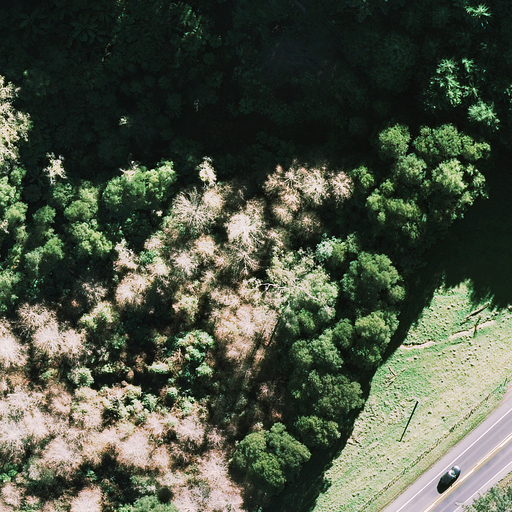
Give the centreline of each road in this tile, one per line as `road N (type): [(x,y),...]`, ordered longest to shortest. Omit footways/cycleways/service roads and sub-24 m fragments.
road 1 (track): [(228,0),(282,9),(511,129)]
road 2 (track): [(0,58),(150,0)]
